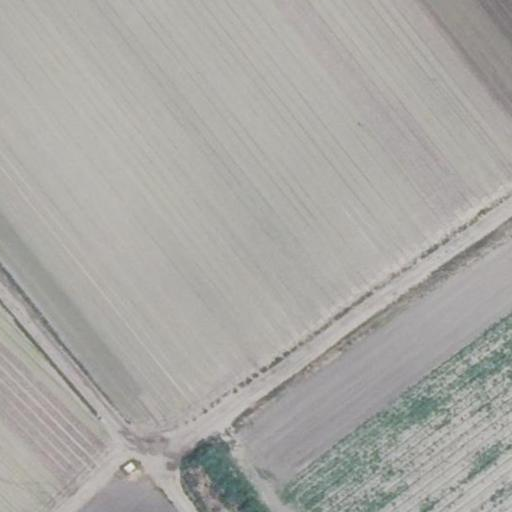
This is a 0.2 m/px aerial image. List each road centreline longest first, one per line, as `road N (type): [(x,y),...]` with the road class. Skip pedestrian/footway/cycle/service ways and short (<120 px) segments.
road 1 (track): [(511,204),(147,463)]
road 2 (track): [(0,279),(185,511)]
